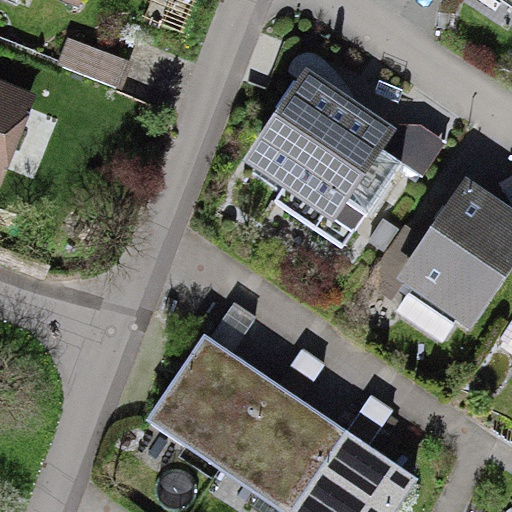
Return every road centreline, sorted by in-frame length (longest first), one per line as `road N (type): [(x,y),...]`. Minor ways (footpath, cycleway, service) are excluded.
road 1 (residential): [(141,342),(261,0)]
road 2 (residential): [(71,511),(141,342)]
road 3 (residential): [(141,342),(0,289)]
